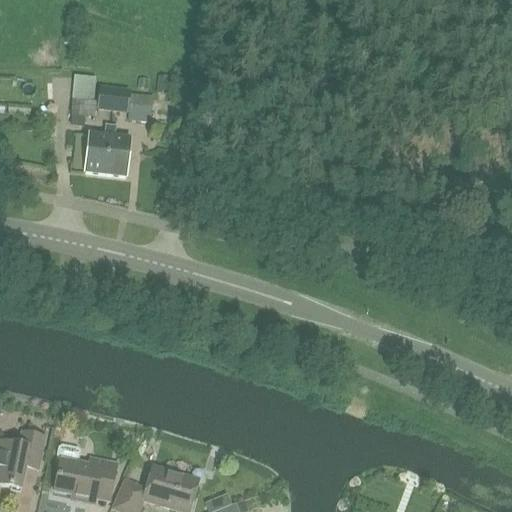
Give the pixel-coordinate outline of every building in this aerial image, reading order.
[(128,71),(159,72),(159,57),(129,57),(128,71)] [(168,94),(170,79),(158,78),(157,93),(168,94)] [(130,109),(128,122),(150,124),(152,99),(131,97),(130,109)] [(96,106),(72,103),(70,116),(95,119),(96,106)] [(95,119),(94,122),(127,125),(128,122),(130,109),(96,106),(95,119)] [(84,175),(125,179),(129,139),(114,137),(115,127),(104,126),(103,136),(88,135),(84,175)] [(37,473),(44,439),(21,434),(18,447),(0,443),(0,487),(20,491),(24,470),(37,473)] [(87,467),(76,465),(79,454),(76,451),(60,448),(57,450),(56,457),(58,461),(59,461),(53,493),(76,498),(75,503),(93,507),(96,490),(110,493),(116,466),(89,460),(87,467)] [(188,511),(197,483),(153,470),(146,492),(124,482),(111,511),(139,511),(143,503),(174,511),(188,511)] [(246,511),(243,502),(234,506),(236,511),(246,511)]
